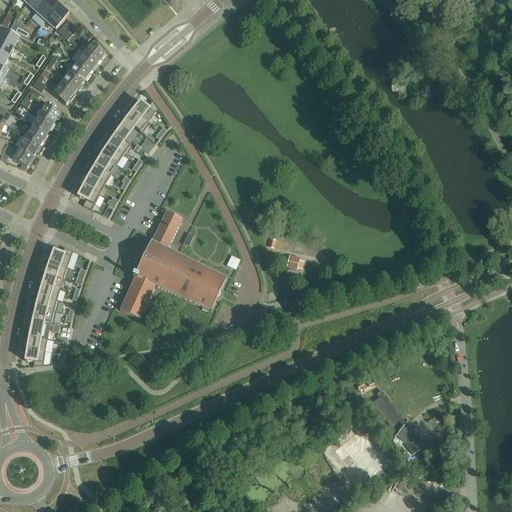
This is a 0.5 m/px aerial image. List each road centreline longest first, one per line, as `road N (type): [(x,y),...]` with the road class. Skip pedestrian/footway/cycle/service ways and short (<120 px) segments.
road 1 (unclassified): [(48,466),(125,447),(384,327)]
road 2 (residential): [(296,325),(253,312),(254,273),(226,212),(138,72)]
road 3 (unclassified): [(471,511),(457,325)]
road 4 (residential): [(124,52),(70,118),(29,188)]
road 5 (tertiary): [(3,384),(12,313),(39,228)]
road 6 (tertiary): [(51,202),(138,72)]
road 7 (unclassified): [(502,272),(437,295),(384,327)]
road 8 (unclassified): [(384,327),(452,302),(502,272)]
